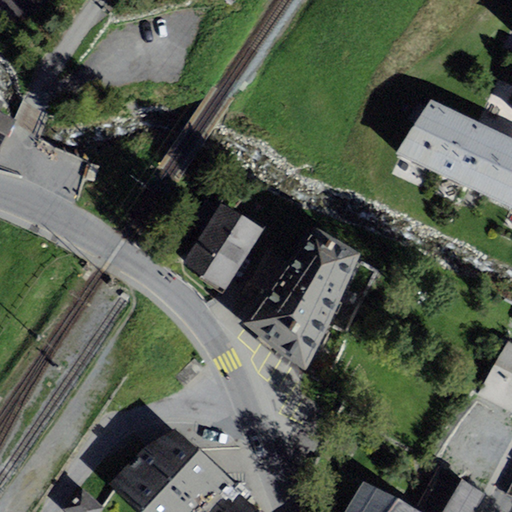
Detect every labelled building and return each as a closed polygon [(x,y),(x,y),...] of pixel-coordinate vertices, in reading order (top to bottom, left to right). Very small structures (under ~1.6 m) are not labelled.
[(511,136),(430,99),(396,153),(511,206),(511,136)] [(16,123),(1,114),(5,107),(0,103),(0,149),(1,150),(16,123)] [(262,230),(222,203),(182,262),(222,289),(262,230)] [(306,371),(361,254),(314,226),(288,260),(267,248),(251,282),(265,293),(242,324),(306,371)] [(511,344),(509,343),(479,396),(511,414),(511,344)] [(195,358),(176,374),(186,385),(204,369),(195,358)] [(147,445),(111,484),(141,511),(207,511),(232,485),(235,484),(176,428),(147,445)] [(414,509),(398,498),(387,511),(474,511),(484,494),(438,466),(414,509)] [(344,511),(387,511),(398,498),(364,481),(344,511)] [(261,511),(232,485),(207,511),(261,511)] [(99,511),(104,507),(82,488),(63,510),(66,511),(99,511)]
